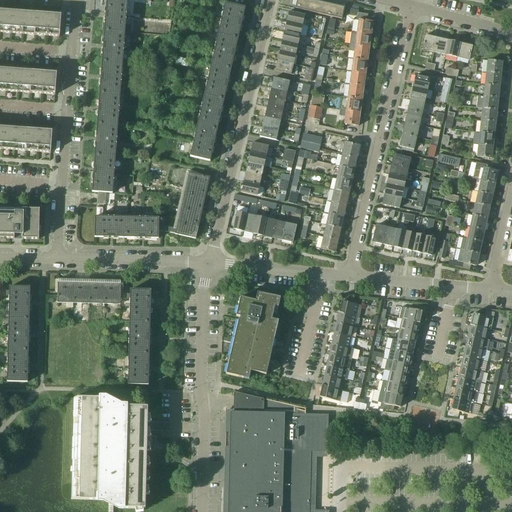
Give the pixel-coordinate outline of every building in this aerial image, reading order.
[(125,17),(127,1),(108,0),(106,0),(105,16),(125,17)] [(341,20),(344,8),(306,0),(297,0),(295,9),(341,20)] [(241,24),(245,9),(225,4),(221,20),(241,24)] [(0,32),(59,37),(61,16),(0,10),(0,32)] [(306,21),(307,17),(289,13),(286,23),(302,27),(303,20),(306,21)] [(124,33),(125,17),(105,16),(104,31),(124,33)] [(238,40),(241,24),(221,20),(218,35),(238,40)] [(334,31),(336,21),(330,20),(328,30),(333,31),(333,30),(334,31)] [(370,36),(372,23),(359,21),(357,34),(370,36)] [(300,36),(302,27),(286,23),(284,33),(300,36)] [(123,48),(124,33),(104,31),(103,47),(123,48)] [(302,41),(303,37),(300,36),(284,33),(282,42),(297,46),(299,40),(302,41)] [(369,49),(370,36),(357,34),(351,33),(349,46),(369,49)] [(234,55),(238,40),(218,35),(214,50),(234,55)] [(433,53),(437,39),(425,36),(422,50),(433,53)] [(445,56),(448,42),(437,39),(433,53),(445,56)] [(295,56),(297,46),(282,42),(280,52),(295,56)] [(457,58),(460,44),(448,42),(445,56),(457,58)] [(469,61),(472,47),(460,44),(457,58),(469,61)] [(367,62),(369,49),(349,46),(349,51),(354,52),(353,60),(367,62)] [(122,64),(123,48),(103,47),(101,62),(122,64)] [(231,70),(234,55),(214,50),(211,65),(231,70)] [(293,65),(295,56),(280,52),(277,62),(293,65)] [(175,57),(173,64),(186,67),(187,61),(175,57)] [(365,75),(367,62),(353,60),(352,73),(365,75)] [(121,79),(122,64),(101,62),(100,78),(121,79)] [(296,66),(293,65),(277,62),(275,72),(294,76),(296,66)] [(313,70),(315,64),(307,62),(306,68),(313,70)] [(500,76),(502,63),(487,62),(486,74),(500,76)] [(227,85),(231,70),(211,65),(207,81),(227,85)] [(311,81),(313,70),(306,68),(304,74),(308,75),(307,80),(311,81)] [(446,68),(444,75),(453,76),(454,70),(446,68)] [(0,91),(55,95),(56,73),(0,69),(0,91)] [(363,88),(365,75),(352,73),(350,86),(363,88)] [(499,87),(500,76),(486,74),(485,86),(499,87)] [(427,91),(430,79),(416,76),(413,88),(427,91)] [(119,95),(121,79),(100,78),(99,93),(119,95)] [(291,88),(292,83),(273,79),(271,89),(287,93),(288,87),(291,88)] [(448,96),(451,81),(445,79),(442,95),(448,96)] [(224,100),(227,85),(207,81),(204,96),(224,100)] [(304,85),(301,96),(303,96),(307,97),(309,90),(310,86),(304,85)] [(361,101),(363,88),(350,86),(348,99),(361,101)] [(498,99),(499,87),(485,86),(483,98),(498,99)] [(424,103),(427,91),(413,88),(410,100),(424,103)] [(284,102),(287,93),(271,89),(269,98),(284,102)] [(118,111),(119,95),(99,93),(98,109),(118,111)] [(220,116),(224,100),(204,96),(200,111),(220,116)] [(498,99),(483,98),(477,97),(476,109),(482,109),(496,111),(498,99)] [(282,112),(284,102),(269,98),(267,108),(282,112)] [(361,101),(348,99),(342,98),(340,111),(359,114),(361,101)] [(422,115),(424,103),(410,100),(407,111),(422,115)] [(319,121),(321,109),(316,108),(310,107),(307,118),(319,121)] [(280,122),(282,112),(267,108),(264,118),(280,122)] [(117,126),(118,111),(98,109),(97,125),(117,126)] [(495,123),(496,111),(482,109),(481,121),(495,123)] [(217,131),(220,116),(200,111),(197,126),(217,131)] [(358,127),(359,114),(340,111),(339,117),(345,118),(344,125),(358,127)] [(419,127),(422,115),(407,111),(405,123),(419,127)] [(278,131),(280,122),(264,118),(262,128),(278,131)] [(450,130),(452,119),(447,118),(444,128),(450,130)] [(494,135),(495,123),(481,121),(479,133),(494,135)] [(416,138),(419,127),(405,123),(402,135),(416,138)] [(116,142),(117,126),(97,125),(95,140),(116,142)] [(213,146),(217,131),(197,126),(193,142),(213,146)] [(0,149),(50,153),(52,132),(0,127),(0,149)] [(275,141),(278,131),(262,128),(260,138),(275,141)] [(492,147),(494,135),(479,133),(478,145),(492,147)] [(413,150),(416,138),(402,135),(399,147),(413,150)] [(318,152),(320,139),(302,136),(300,148),(318,152)] [(115,157),(116,142),(95,140),(94,156),(115,157)] [(209,162),(213,146),(193,142),(190,157),(209,162)] [(266,157),(268,147),(253,143),(250,153),(266,157)] [(357,158),(359,147),(345,143),(342,155),(357,158)] [(491,159),(492,147),(478,145),(477,157),(491,159)] [(292,163),(295,152),(283,149),(281,161),(292,163)] [(263,167),(266,157),(250,153),(248,163),(263,167)] [(354,170),(357,158),(342,155),(340,167),(354,170)] [(113,176),(115,157),(94,156),(93,174),(113,176)] [(408,170),(410,159),(393,156),(391,166),(408,170)] [(298,177),(302,159),(297,158),(293,176),(298,177)] [(261,177),(263,167),(248,163),(246,173),(261,177)] [(476,163),(473,179),(480,181),(494,184),(497,172),(493,171),(494,167),(476,163)] [(406,179),(408,170),(391,166),(389,176),(406,179)] [(352,181),(354,170),(340,167),(337,178),(352,181)] [(205,193),(209,178),(189,173),(185,189),(205,193)] [(259,186),(261,177),(246,173),(244,182),(259,186)] [(112,194),(113,176),(93,174),(91,192),(97,193),(106,193),(112,194)] [(288,183),(289,177),(281,175),(280,181),(283,182),(288,183)] [(403,189),(406,179),(389,176),(387,185),(403,189)] [(349,193),(352,181),(337,178),(334,190),(349,193)] [(492,196),(494,184),(480,181),(478,193),(492,196)] [(263,190),(258,189),(259,186),(244,182),(241,192),(259,197),(259,196),(262,196),(263,190)] [(425,194),(427,184),(421,183),(419,193),(425,194)] [(401,199),(403,189),(387,185),(384,195),(401,199)] [(292,205),(296,189),(291,187),(287,204),(292,205)] [(202,209),(205,193),(185,189),(181,204),(202,209)] [(346,205),(349,193),(334,190),(331,202),(346,205)] [(105,205),(106,193),(97,193),(97,205),(105,205)] [(423,204),(425,194),(419,193),(417,202),(423,204)] [(489,208),(492,196),(478,193),(475,204),(489,208)] [(399,209),(401,199),(384,195),(382,205),(399,209)] [(344,216),(346,205),(331,202),(329,213),(344,216)] [(198,224),(202,209),(181,204),(178,219),(198,224)] [(486,219),(489,208),(475,204),(472,216),(486,219)] [(427,207),(426,214),(434,216),(436,209),(427,207)] [(0,238),(38,240),(39,210),(0,209),(0,238)] [(243,232),(246,215),(236,213),(232,229),(243,232)] [(262,236),(266,220),(267,216),(257,213),(256,217),(252,234),(262,236)] [(341,229),(344,216),(329,213),(326,226),(341,229)] [(252,234),(256,217),(246,215),(243,232),(252,234)] [(459,225),(460,220),(447,216),(445,222),(452,223),(459,225)] [(484,231),(486,219),(472,216),(470,228),(484,231)] [(110,238),(110,218),(95,217),(94,238),(110,238)] [(126,238),(126,218),(110,218),(110,238),(126,238)] [(142,239),(142,218),(126,218),(126,238),(142,239)] [(157,239),(158,219),(142,218),(142,239),(157,239)] [(195,239),(198,224),(178,219),(174,235),(195,239)] [(272,238),(276,222),(266,220),(262,236),(272,238)] [(282,241),(286,224),(276,222),(272,238),(282,241)] [(292,243),(296,226),(286,224),(282,241),(292,243)] [(338,240),(341,229),(326,226),(323,237),(338,240)] [(382,245),(386,228),(376,226),(372,243),(382,245)] [(392,247),(396,230),(386,228),(382,245),(392,247)] [(481,243),(484,231),(470,228),(467,240),(481,243)] [(401,249),(406,233),(396,230),(392,247),(401,249)] [(411,252),(415,235),(406,233),(401,249),(411,252)] [(425,237),(421,254),(431,256),(433,251),(435,240),(438,240),(439,235),(426,233),(425,237)] [(421,254),(425,237),(415,235),(411,252),(421,254)] [(335,253),(338,240),(323,237),(321,249),(335,253)] [(462,239),(460,250),(464,251),(478,254),(481,243),(467,240),(462,239)] [(444,259),(447,243),(441,242),(437,258),(444,259)] [(476,266),(478,254),(464,251),(461,263),(476,266)] [(119,305),(120,284),(57,282),(57,303),(119,305)] [(28,320),(29,288),(9,287),(8,319),(28,320)] [(149,323),(150,291),(130,291),(129,322),(149,323)] [(266,375),(278,322),(271,320),(274,307),(278,308),(280,299),(257,293),(255,300),(256,300),(255,302),(240,298),(236,317),(239,318),(239,321),(238,321),(225,375),(248,380),(250,374),(250,372),(266,375)] [(359,318),(361,306),(341,302),(338,313),(356,317),(359,318)] [(419,323),(422,312),(401,307),(399,319),(401,320),(402,319),(419,323)] [(354,327),(356,317),(338,313),(336,323),(354,327)] [(490,331),(493,319),(472,314),(470,325),(487,329),(487,330),(490,331)] [(28,351),(28,320),(8,319),(7,350),(28,351)] [(417,334),(419,323),(402,319),(401,320),(399,330),(417,334)] [(149,354),(149,323),(129,322),(128,353),(149,354)] [(351,338),(354,327),(336,323),(334,334),(351,338)] [(485,340),(487,330),(487,329),(470,325),(468,336),(485,340)] [(414,344),(417,334),(399,330),(397,340),(414,344)] [(349,348),(351,338),(334,334),(331,344),(349,348)] [(483,350),(485,340),(468,336),(465,346),(483,350)] [(414,344),(397,340),(392,339),(389,350),(412,355),(414,344)] [(351,360),(353,349),(349,348),(331,344),(329,355),(351,360)] [(480,361),(483,350),(465,346),(463,357),(480,361)] [(27,382),(28,351),(7,350),(7,382),(27,382)] [(409,365),(412,355),(389,350),(387,360),(392,361),(409,365)] [(148,386),(149,354),(128,353),(128,385),(148,386)] [(348,370),(351,360),(329,355),(326,365),(344,369),(348,370)] [(478,372),(480,361),(463,357),(460,368),(478,372)] [(407,376),(409,365),(392,361),(389,372),(407,376)] [(341,380),(344,369),(326,365),(324,376),(341,380)] [(483,373),(478,372),(460,368),(458,378),(480,383),(483,373)] [(405,386),(407,376),(389,372),(387,382),(405,386)] [(339,390),(341,380),(324,376),(322,386),(339,390)] [(478,394),(480,383),(458,378),(456,389),(478,394)] [(505,387),(506,381),(501,380),(498,390),(502,391),(503,387),(505,387)] [(382,381),(380,392),(385,393),(402,397),(405,386),(387,382),(382,381)] [(359,395),(362,385),(358,384),(357,388),(353,391),(353,393),(359,395)] [(339,402),(342,390),(339,390),(322,386),(319,397),(339,402)] [(476,404),(478,394),(456,389),(453,399),(474,404),(476,404)] [(310,511),(312,453),(327,453),(328,415),(305,414),(305,409),(233,392),(233,412),(230,412),(227,511),(310,511)] [(380,392),(377,403),(379,403),(380,404),(379,410),(393,411),(394,407),(400,408),(402,397),(385,393),(380,392)] [(145,509),(146,452),(147,407),(121,407),(116,404),(116,401),(110,401),(106,399),(101,398),(73,398),(73,399),(74,399),(73,439),(72,498),(70,498),(70,500),(103,500),(110,505),(118,509),(145,509)] [(471,415),(474,404),(453,399),(451,410),(471,415)]
